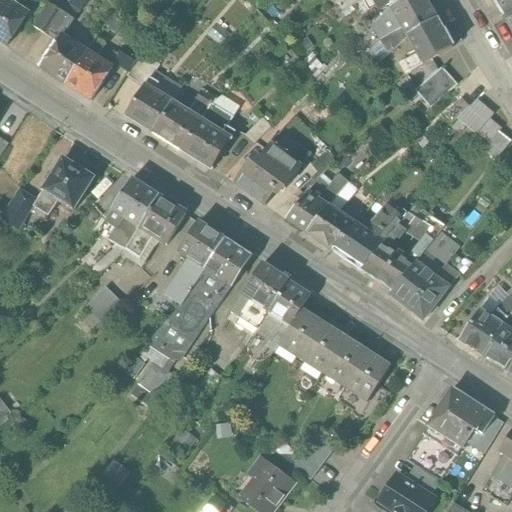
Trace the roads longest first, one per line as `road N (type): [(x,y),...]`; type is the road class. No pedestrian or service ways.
road 1 (residential): [(0,70),(449,359)]
road 2 (residential): [(449,359),(330,511)]
